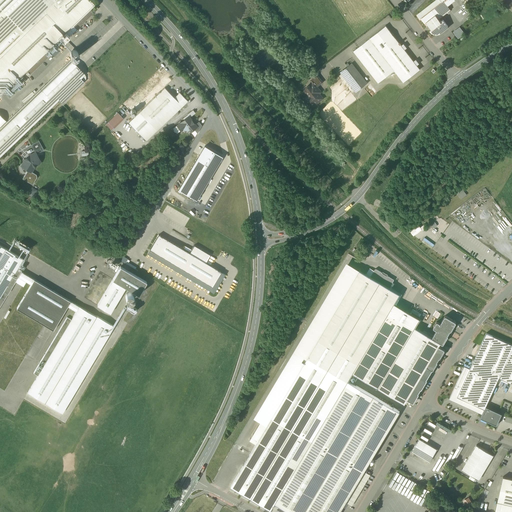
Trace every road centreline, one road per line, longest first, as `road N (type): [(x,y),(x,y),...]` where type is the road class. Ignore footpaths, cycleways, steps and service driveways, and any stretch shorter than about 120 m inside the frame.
road 1 (residential): [(106,0),(211,114),(150,222)]
road 2 (secondary): [(145,0),(220,97),(250,177),(259,237)]
road 3 (tertiary): [(259,237),(298,233),(340,213),(457,81)]
road 4 (secondary): [(259,237),(248,354),(192,478)]
road 5 (residential): [(428,399),(476,323),(511,287)]
road 6 (residential): [(361,511),(428,399)]
